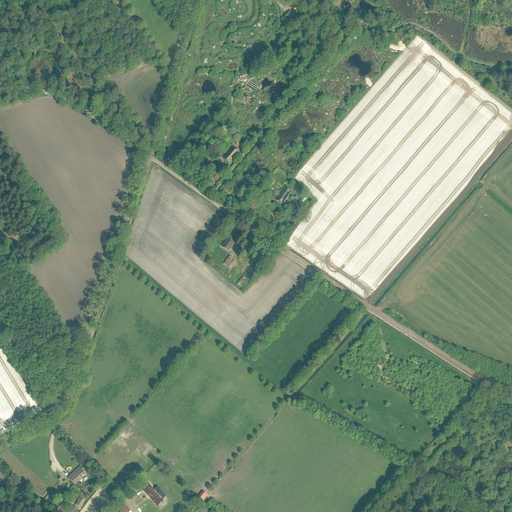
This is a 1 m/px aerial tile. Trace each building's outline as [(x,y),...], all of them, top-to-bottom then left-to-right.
[(296,3),(291,8),(293,9),(296,12),(297,13),(301,7),(300,6),(297,4),(296,3)] [(224,159),(225,160),(230,164),(240,153),(235,149),(234,148),(224,159)] [(272,179),(266,185),(269,189),(275,182),(272,179)] [(281,193),(279,197),(276,200),(282,205),(292,191),(286,186),(285,186),(280,192),(281,193)] [(228,251),(234,243),(228,239),(222,247),(228,251)] [(223,266),(226,268),(233,259),(231,257),(223,266)] [(243,287),(248,281),(243,277),(238,283),(243,287)] [(73,483),(85,472),(80,466),(68,478),(73,483)] [(150,496),(152,497),(150,498),(155,503),(161,498),(163,496),(158,490),(156,492),(149,484),(143,489),(150,496)] [(204,492),(199,497),(203,500),(208,495),(204,492)] [(54,508),(58,503),(51,498),(47,502),(54,508)] [(80,498),(76,505),(80,507),(85,500),(80,498)]
